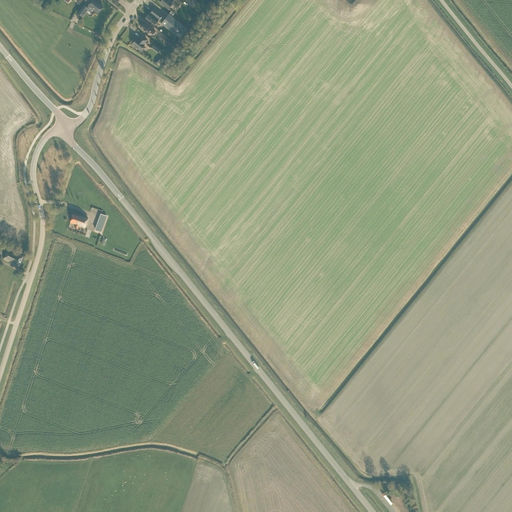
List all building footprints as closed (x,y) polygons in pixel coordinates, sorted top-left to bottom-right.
[(84,5),(78,13),(82,17),(89,9),(89,8),(90,7),(98,13),(103,7),(94,0),(93,0),(89,6),(87,8),(84,5)] [(168,9),(169,8),(172,5),(177,9),(181,4),(175,0),(174,0),(172,3),(168,0),(162,0),(160,3),(168,9)] [(160,18),(163,15),(154,9),(150,13),(146,18),(155,25),(158,21),(160,23),(162,20),(160,18)] [(180,39),(188,29),(169,14),(161,24),(180,39)] [(150,32),(153,34),(155,31),(152,29),(152,28),(144,22),(140,27),(148,33),(150,32)] [(136,39),(132,44),(140,51),(144,45),(147,40),(142,36),(138,41),(136,39)] [(176,45),(168,39),(164,43),(172,50),(176,45)] [(151,48),(158,53),(162,49),(155,43),(151,48)] [(159,66),(165,61),(160,56),(155,62),(159,66)] [(70,222),(76,224),(75,228),(77,229),(78,226),(85,228),(87,222),(88,218),(79,215),(79,216),(73,214),(70,222)] [(95,230),(101,231),(106,216),(101,214),(95,230)] [(13,263),(13,264),(18,267),(23,257),(8,249),(3,259),(10,263),(11,262),(13,263)]
